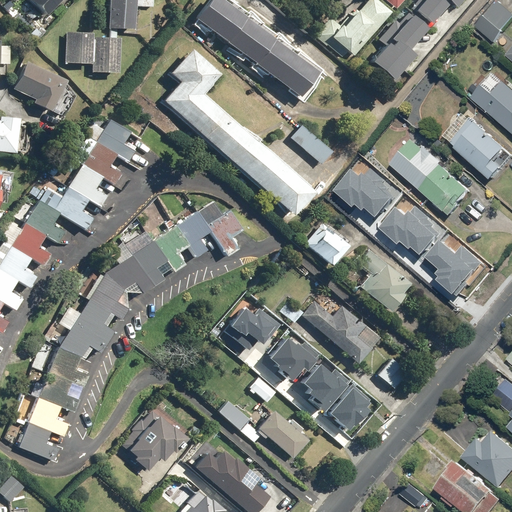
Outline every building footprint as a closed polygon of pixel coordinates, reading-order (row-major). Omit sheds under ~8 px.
[(28,0),(45,15),(58,0),(28,0)] [(110,0),(109,28),(136,29),(137,6),(153,7),(153,0),(110,0)] [(304,98),(325,72),(226,0),(208,0),(197,16),(304,98)] [(353,53),(389,10),(376,0),(368,0),(361,9),(357,6),(340,27),(330,18),(315,35),(327,45),(334,36),(353,53)] [(384,0),(395,9),(402,0),(384,0)] [(423,0),(416,9),(433,23),(451,2),(457,5),(461,0),(423,0)] [(499,0),(479,26),(498,40),(511,21),(511,6),(503,0),(499,0)] [(429,26),(408,9),(399,21),(394,16),(375,38),(383,45),(371,60),(395,79),(417,52),(413,46),(429,26)] [(46,34),(38,24),(28,33),(36,42),(46,34)] [(121,36),(94,35),(94,31),(66,30),(66,62),(92,71),(121,71),(121,36)] [(0,63),(9,64),(10,44),(0,42),(0,63)] [(295,211),(316,188),(206,92),(223,73),(194,48),(173,72),(183,81),(167,99),(295,211)] [(75,91),(66,81),(68,78),(26,60),(14,88),(37,97),(34,103),(65,116),(75,91)] [(511,83),(496,71),(473,98),(511,129),(511,83)] [(511,151),(510,149),(511,146),(511,144),(470,108),(446,135),(497,180),(511,163),(511,151)] [(117,155),(138,168),(144,158),(133,152),(137,146),(125,139),(131,129),(98,110),(84,133),(88,136),(74,159),(83,164),(65,194),(56,189),(48,202),(39,197),(20,228),(11,222),(1,237),(5,239),(0,247),(0,329),(2,331),(9,320),(0,314),(0,312),(6,303),(15,308),(24,294),(14,289),(18,282),(30,289),(39,274),(26,266),(32,256),(44,263),(52,250),(40,243),(46,234),(57,241),(66,227),(54,220),(59,212),(85,227),(93,213),(84,207),(90,197),(102,204),(109,194),(96,186),(102,176),(124,189),(130,179),(120,173),(122,171),(112,165),(117,155)] [(0,114),(0,117),(0,148),(18,150),(20,116),(0,114)] [(333,150),(302,122),(289,136),(320,164),(333,150)] [(479,187),(417,135),(394,163),(455,215),(479,187)] [(106,323),(113,313),(120,317),(128,305),(127,291),(144,291),(146,289),(164,278),(157,266),(168,259),(175,270),(185,264),(178,253),(187,246),(195,257),(208,249),(200,236),(211,229),(228,255),(241,246),(233,234),(243,227),(230,207),(222,212),(213,199),(154,238),(146,244),(138,232),(111,250),(118,261),(106,272),(105,273),(104,275),(100,273),(85,297),(88,298),(79,312),(69,306),(59,323),(69,329),(48,370),(55,373),(44,398),(39,396),(30,421),(19,448),(54,461),(59,446),(47,441),(52,429),(64,434),(69,419),(57,415),(61,405),(75,410),(84,386),(90,372),(77,366),(81,356),(85,358),(92,345),(100,350),(115,328),(106,323)] [(371,222),(391,240),(388,243),(402,255),(405,252),(417,262),(434,242),(430,238),(438,228),(411,205),(402,215),(388,202),(371,222)] [(323,218),(304,240),(332,264),(351,242),(323,218)] [(368,246),(357,259),(372,272),(361,285),(390,310),(405,292),(402,290),(410,281),(368,246)] [(332,315),(313,299),(304,311),(301,314),(358,363),(380,336),(342,304),(332,315)] [(51,347),(42,343),(34,362),(44,366),(51,347)] [(311,345),(301,357),(319,372),(329,360),(311,345)] [(409,372),(390,355),(375,372),(394,389),(409,372)] [(277,389),(253,367),(242,379),(265,401),(277,389)] [(340,439),(354,423),(334,405),(335,404),(332,401),(337,396),(310,371),(301,381),(297,378),(285,391),(340,439)] [(508,412),(511,407),(511,383),(507,379),(491,398),(508,412)] [(247,422),(250,419),(228,399),(218,409),(254,442),(261,435),(247,422)] [(145,416),(142,414),(129,429),(134,434),(125,444),(136,454),(133,458),(147,470),(159,456),(165,461),(188,435),(154,406),(145,416)] [(291,416),(288,420),(274,408),(258,426),(293,457),(309,438),(300,430),(303,426),(291,416)] [(499,487),(511,472),(511,444),(496,431),(486,442),(481,438),(464,457),(499,487)] [(220,452),(201,437),(182,460),(246,511),(254,511),(274,487),(225,447),(220,452)] [(493,491),(494,490),(459,460),(446,475),(448,476),(438,489),(465,511),(491,511),(502,499),(493,491)] [(22,483),(11,474),(0,487),(0,493),(8,500),(22,483)] [(414,507),(424,495),(409,483),(400,494),(414,507)] [(224,511),(198,489),(178,511),(224,511)]
